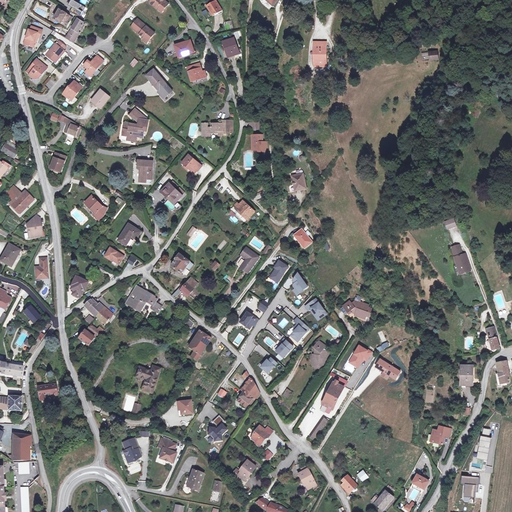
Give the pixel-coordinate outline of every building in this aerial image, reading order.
[(74,0),(72,6),(75,8),(73,12),(82,18),(85,13),(88,7),(75,0),(74,0)] [(163,11),(169,5),(163,0),(152,0),(153,0),(152,0),(150,0),(148,2),(158,10),(159,8),(163,11)] [(221,9),(215,0),(213,0),(206,6),(212,15),(221,9)] [(266,0),(254,0),(251,7),(263,15),(269,6),(265,3),(266,0)] [(71,15),(61,9),(55,19),(68,27),(72,21),(69,19),(71,15)] [(79,19),(67,39),(74,43),(81,33),(79,32),(84,22),(79,19)] [(139,19),(134,25),(140,29),(138,31),(146,37),(150,41),(157,33),(150,27),(149,28),(147,27),(148,26),(139,19)] [(232,21),(224,22),(226,30),(233,29),(232,21)] [(30,30),(25,44),(35,47),(37,42),(36,41),(38,37),(41,38),(44,30),(33,26),(32,30),(30,30)] [(240,51),(233,38),(223,43),(230,58),(236,55),(235,53),(240,51)] [(194,48),(192,40),(177,45),(180,56),(193,52),(191,48),(194,48)] [(48,56),(57,63),(66,51),(65,50),(67,46),(61,41),(58,45),(57,43),(52,49),(53,50),(48,56)] [(326,67),(322,42),(315,43),(316,48),(312,49),(314,69),(326,67)] [(432,62),(431,55),(423,56),(424,63),(432,62)] [(90,61),(85,66),(89,69),(88,71),(93,75),(104,62),(102,60),(103,59),(99,56),(93,63),(90,61)] [(133,67),(138,61),(134,58),(129,64),(133,67)] [(38,59),(28,72),(31,74),(30,75),(35,79),(38,77),(40,79),(49,68),(38,59)] [(202,68),(201,63),(191,66),(192,71),(190,72),(193,82),(207,77),(205,71),(201,72),(200,69),(202,68)] [(167,84),(155,70),(147,77),(159,91),(158,92),(165,99),(173,91),(167,84)] [(84,87),(76,81),(71,87),(70,86),(64,94),(73,101),(84,87)] [(103,109),(112,98),(104,91),(99,97),(94,102),(103,109)] [(129,136),(128,141),(136,143),(137,138),(143,139),(145,132),(147,132),(149,122),(147,121),(148,120),(137,110),(132,116),(140,124),(139,126),(126,124),(124,135),(129,136)] [(78,136),(80,137),(83,127),(71,119),(70,124),(68,127),(66,132),(77,136),(78,136)] [(259,119),(251,119),(251,130),(260,130),(259,119)] [(227,136),(227,120),(222,120),(222,123),(213,123),(213,127),(209,127),(209,123),(204,123),(203,132),(208,132),(208,134),(211,134),(219,134),(219,136),(227,136)] [(263,136),(253,136),(253,150),(257,150),(263,150),(263,152),(268,152),(268,143),(263,143),(263,136)] [(7,141),(6,143),(18,151),(20,148),(7,141)] [(18,151),(6,143),(2,150),(14,157),(18,151)] [(67,157),(57,153),(51,168),(62,171),(67,157)] [(204,166),(191,155),(184,164),(197,174),(199,171),(200,171),(204,166)] [(153,181),(154,162),(141,161),(140,168),(143,168),(143,171),(142,170),(142,171),(141,180),(153,181)] [(0,175),(2,177),(9,169),(10,170),(13,167),(4,162),(3,165),(1,163),(0,164),(0,175)] [(306,186),(301,171),(291,175),(293,183),(289,185),(291,191),(306,186)] [(172,200),(176,204),(187,193),(182,188),(179,191),(177,189),(180,187),(174,181),(165,191),(172,199),(172,200)] [(20,213),(34,199),(26,191),(23,195),(17,190),(10,198),(13,202),(11,205),(20,213)] [(103,207),(93,197),(86,204),(90,207),(96,213),(95,214),(94,215),(100,221),(104,216),(107,208),(103,207)] [(248,220),(255,212),(244,201),(240,205),(239,207),(237,205),(232,210),(233,212),(234,211),(239,216),(241,213),(248,220)] [(29,237),(43,235),(42,228),(42,223),(41,218),(37,215),(29,222),(30,224),(28,224),(29,230),(28,232),(29,237)] [(143,232),(131,225),(119,241),(127,246),(133,237),(135,235),(139,238),(143,232)] [(314,241),(303,228),(296,234),(301,240),(300,241),(306,247),(314,241)] [(0,261),(10,267),(19,250),(8,245),(0,259),(0,261)] [(110,247),(105,256),(111,260),(112,259),(119,263),(124,255),(110,247)] [(461,272),(471,269),(466,253),(464,254),(462,247),(454,250),(456,256),(461,272)] [(249,272),(260,256),(248,248),(242,255),(248,259),(242,267),(249,272)] [(191,262),(181,254),(177,259),(177,260),(172,266),(182,274),(187,268),(191,263),(191,262)] [(49,279),(47,259),(40,260),(41,268),(36,268),(37,280),(49,279)] [(276,267),(278,268),(272,277),(279,282),(290,266),(282,261),(281,260),(276,267)] [(221,265),(217,262),(213,267),(216,271),(221,265)] [(309,286),(300,272),(295,280),(297,283),(296,284),(299,287),(302,292),(309,286)] [(78,274),(77,277),(88,282),(89,280),(78,274)] [(85,291),(89,282),(88,282),(77,277),(76,276),(72,284),(73,285),(71,288),(75,290),(73,294),(77,296),(80,297),(82,294),(84,291),(85,291)] [(189,296),(195,289),(194,289),(199,284),(192,278),(183,291),(182,292),(185,295),(186,294),(189,296)] [(156,297),(138,286),(127,304),(137,310),(138,308),(143,310),(148,301),(155,305),(154,306),(155,306),(153,309),(159,313),(163,306),(157,303),(159,300),(155,298),(156,297)] [(6,292),(0,289),(0,306),(0,307),(5,309),(12,298),(7,296),(6,297),(4,296),(5,295),(6,292)] [(183,291),(181,289),(172,296),(175,298),(182,292),(183,291)] [(363,296),(359,294),(357,300),(355,302),(353,300),(348,303),(350,305),(347,308),(345,306),(342,309),(348,315),(353,310),(354,311),(356,310),(358,311),(356,315),(364,317),(364,316),(368,317),(368,315),(369,312),(372,313),(373,307),(370,306),(370,303),(362,300),(363,296)] [(311,310),(313,308),(319,315),(322,313),(324,316),(329,313),(327,310),(321,302),(318,298),(308,306),(311,310)] [(86,306),(97,316),(105,307),(101,304),(98,306),(96,304),(97,303),(94,300),(93,302),(92,301),(87,304),(86,306)] [(261,306),(268,310),(271,305),(265,300),(261,306)] [(30,307),(24,313),(30,320),(32,319),(35,322),(40,318),(30,307)] [(113,315),(105,307),(97,316),(105,324),(113,315)] [(258,318),(249,312),(242,322),(249,327),(249,326),(252,328),(256,321),(258,318)] [(300,341),(312,328),(299,317),(296,321),(300,324),(297,328),(298,329),(293,335),(300,341)] [(195,322),(188,319),(186,325),(192,328),(195,322)] [(500,347),(494,325),(487,327),(493,349),(500,347)] [(89,331),(99,339),(103,334),(98,331),(92,327),(89,331)] [(95,338),(85,331),(79,340),(89,347),(95,338)] [(200,331),(195,339),(207,347),(209,342),(212,338),(200,331)] [(285,357),(295,346),(286,338),(282,342),(283,343),(281,346),(282,347),(278,351),(285,357)] [(202,355),(207,347),(195,339),(190,348),(196,351),(198,352),(194,358),(199,361),(203,355),(202,355)] [(33,354),(40,343),(37,341),(30,352),(33,354)] [(323,346),(319,343),(316,348),(319,349),(318,351),(319,352),(318,354),(315,354),(314,362),(316,362),(315,365),(317,365),(320,366),(320,368),(326,369),(326,365),(328,365),(330,356),(333,356),(334,351),(330,351),(327,349),(328,347),(325,344),(323,346)] [(365,359),(369,361),(374,353),(370,351),(370,352),(361,347),(357,354),(353,360),(361,365),(365,359)] [(265,370),(269,374),(279,363),(273,357),(270,360),(269,359),(263,367),(266,369),(265,370)] [(0,358),(0,373),(14,376),(17,376),(22,377),(22,376),(24,367),(6,364),(4,363),(4,359),(0,358)] [(508,360),(499,361),(500,373),(502,383),(511,381),(511,378),(508,360)] [(473,385),(474,365),(462,365),(462,384),(473,385)] [(163,370),(155,366),(154,368),(160,370),(159,375),(161,375),(163,370)] [(152,394),(159,375),(160,370),(154,368),(152,374),(148,373),(149,371),(140,368),(137,377),(145,380),(143,389),(147,390),(147,392),(152,394)] [(340,376),(336,382),(346,387),(349,381),(340,376)] [(261,393),(253,381),(250,385),(249,386),(241,396),(241,397),(249,403),(250,403),(255,397),(257,399),(261,393)] [(328,406),(326,411),(330,413),(331,414),(333,409),(334,409),(346,387),(336,382),(325,404),(328,406)] [(47,396),(58,394),(56,384),(38,387),(40,400),(47,399),(47,396)] [(295,392),(289,388),(285,395),(290,398),(295,392)] [(21,411),(22,397),(9,396),(9,401),(9,411),(21,411)] [(239,401),(247,407),(249,403),(241,397),(239,401)] [(182,416),(194,414),(192,401),(181,402),(182,411),(182,416)] [(140,404),(136,403),(132,412),(136,414),(140,404)] [(228,429),(223,424),(226,421),(220,415),(214,421),(219,426),(217,428),(212,428),(211,434),(213,435),(216,437),(216,440),(223,440),(223,434),(228,429)] [(329,421),(325,418),(311,437),(315,440),(329,421)] [(268,436),(273,430),(267,425),(265,429),(261,426),(258,429),(257,428),(253,433),(254,434),(251,437),(256,441),(255,442),(259,445),(267,435),(268,436)] [(440,430),(435,429),(434,433),(437,434),(435,441),(444,443),(446,434),(451,436),(453,428),(441,425),(440,430)] [(13,434),(13,444),(25,445),(25,435),(13,434)] [(25,445),(13,444),(11,461),(20,460),(22,460),(30,461),(30,446),(32,446),(31,436),(25,435),(25,445)] [(481,447),(479,458),(489,459),(491,448),(490,448),(492,438),(483,436),(480,446),(481,447)] [(134,439),(130,441),(133,448),(135,448),(136,450),(138,449),(134,439)] [(161,439),(158,447),(163,449),(160,459),(173,463),(176,453),(173,452),(176,444),(161,439)] [(130,441),(122,444),(125,451),(124,452),(126,456),(125,456),(127,463),(135,461),(134,459),(141,457),(138,449),(136,450),(135,448),(133,448),(130,441)] [(267,461),(273,454),(267,449),(261,455),(267,461)] [(246,480),(256,465),(247,459),(242,465),(244,467),(238,474),(246,480)] [(29,471),(29,462),(19,463),(19,472),(29,471)] [(316,483),(308,468),(303,470),(298,473),(300,475),(301,477),(302,481),(304,480),(308,488),(316,483)] [(204,474),(193,470),(187,486),(198,490),(204,474)] [(359,475),(364,481),(369,477),(364,470),(359,475)] [(431,480),(419,473),(415,481),(426,488),(431,480)] [(342,483),(349,492),(358,485),(349,474),(343,479),(345,481),(342,483)] [(463,484),(467,484),(466,497),(477,498),(477,492),(479,492),(481,477),(464,476),(463,484)] [(222,482),(215,480),(213,489),(219,491),(222,482)] [(392,496),(384,491),(379,499),(378,500),(376,503),(384,509),(392,496)] [(284,511),(287,509),(282,506),(270,501),(262,496),(259,498),(258,502),(267,509),(267,510),(271,511),(278,511),(279,511),(280,511),(284,511)] [(409,504),(407,507),(408,509),(410,507),(413,510),(418,504),(415,501),(411,505),(409,504)]
